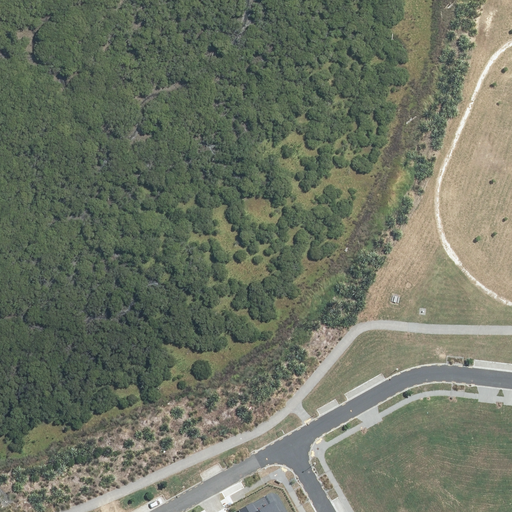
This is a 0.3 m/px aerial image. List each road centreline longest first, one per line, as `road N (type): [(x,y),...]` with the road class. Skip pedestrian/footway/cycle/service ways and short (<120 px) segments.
road 1 (residential): [(511,379),(424,374),(293,444)]
road 2 (residential): [(293,444),(165,511)]
